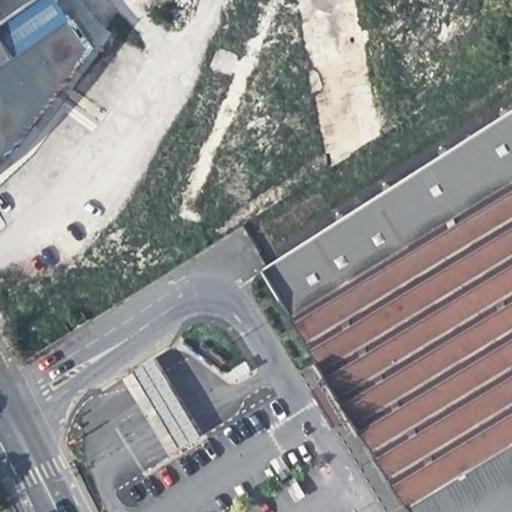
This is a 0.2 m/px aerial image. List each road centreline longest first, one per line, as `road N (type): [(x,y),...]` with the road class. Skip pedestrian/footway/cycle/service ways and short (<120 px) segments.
road 1 (track): [(511,75),(183,289)]
road 2 (residential): [(183,289),(0,405)]
road 3 (secondary): [(56,511),(0,405)]
